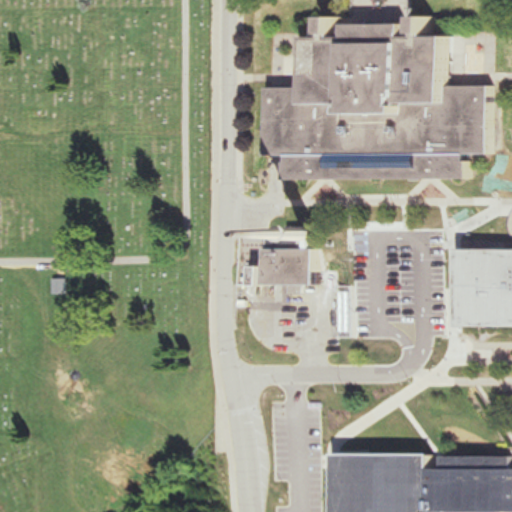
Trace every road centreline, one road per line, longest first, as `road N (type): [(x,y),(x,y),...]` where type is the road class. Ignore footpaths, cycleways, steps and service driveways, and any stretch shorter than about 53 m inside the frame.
road 1 (residential): [(244,377),(233,311),(231,0)]
road 2 (residential): [(253,511),(244,377)]
